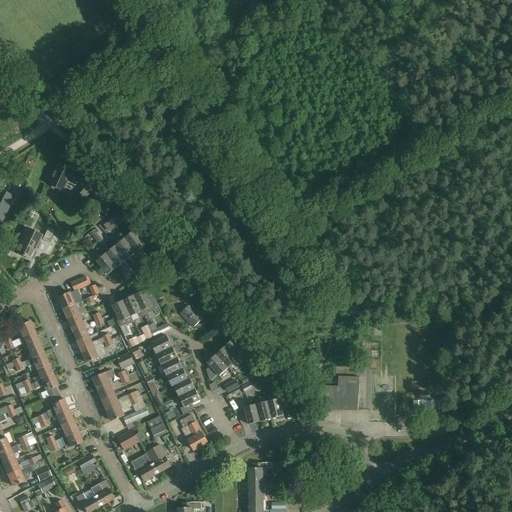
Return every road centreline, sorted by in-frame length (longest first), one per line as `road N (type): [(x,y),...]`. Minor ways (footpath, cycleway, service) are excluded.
road 1 (track): [(169,45),(334,313),(304,412)]
road 2 (unclassified): [(50,124),(290,383),(307,430)]
road 3 (track): [(511,103),(283,229)]
road 4 (residential): [(136,507),(100,442),(42,298),(29,292)]
road 5 (tertiary): [(372,475),(511,413)]
road 6 (track): [(50,124),(169,45)]
road 7 (residential): [(29,292),(82,266),(117,288),(144,269)]
road 8 (residential): [(136,507),(240,446)]
